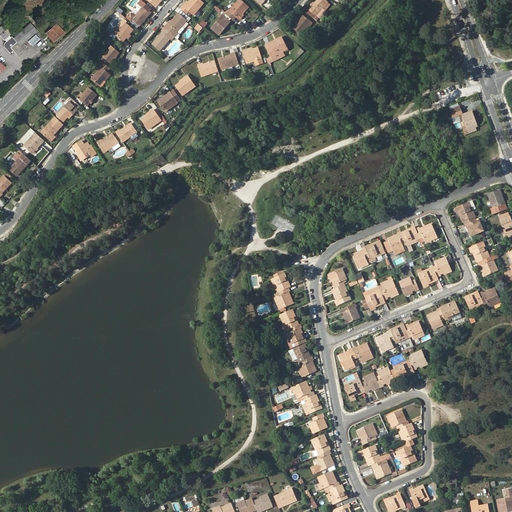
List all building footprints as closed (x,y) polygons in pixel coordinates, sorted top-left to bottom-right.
[(184,5),(182,8),(187,13),(190,10),(195,14),(204,3),(201,0),(191,0),(189,2),(186,6),(184,5)] [(226,13),(233,20),(236,16),(238,18),(242,13),(243,14),(249,6),(242,0),(238,0),(231,10),(229,9),(226,13)] [(324,9),(328,3),(324,0),(315,0),(309,8),(318,16),(320,13),(323,15),(326,11),(324,9)] [(131,21),(133,19),(140,25),(153,10),(143,1),(140,4),(143,7),(136,15),(135,14),(130,14),(128,18),(131,21)] [(168,23),(165,27),(175,36),(179,32),(180,34),(182,34),(186,29),(186,28),(183,25),(187,20),(179,13),(174,18),(169,24),(168,23)] [(224,27),(230,19),(223,14),(213,28),(220,34),(226,28),(224,27)] [(298,23),(294,28),(303,35),(313,23),(303,15),(297,22),(298,23)] [(125,19),(118,27),(121,29),(126,23),(127,21),(125,19)] [(202,20),(198,24),(203,28),(207,24),(202,20)] [(114,33),(116,35),(124,41),(134,29),(126,23),(121,29),(118,27),(114,33)] [(18,56),(27,48),(24,44),(37,31),(30,24),(14,39),(13,37),(5,44),(5,48),(11,55),(14,52),(18,56)] [(63,31),(56,24),(48,31),(52,34),(49,37),(54,42),(60,36),(59,35),(63,31)] [(199,32),(203,28),(198,24),(194,28),(199,32)] [(175,36),(165,27),(162,30),(164,31),(160,36),(158,38),(153,43),(161,50),(171,37),(172,39),(171,40),(173,42),(177,38),(175,36)] [(5,31),(0,36),(4,41),(10,36),(5,31)] [(277,55),(284,52),(289,49),(283,38),(271,44),(271,45),(267,46),(273,57),(274,59),(278,57),(277,55)] [(111,47),(102,57),(110,64),(119,53),(111,47)] [(298,56),(303,51),(300,47),(295,53),(298,56)] [(255,61),(257,65),(264,63),(259,48),(253,50),(252,48),(244,51),(248,63),(255,61)] [(286,56),(284,52),(277,55),(278,57),(274,59),(275,61),(286,56)] [(226,57),(224,58),(220,60),(223,70),(239,64),(236,53),(232,54),(232,56),(226,57)] [(219,71),(216,61),(211,62),(209,63),(203,65),(203,64),(199,65),(203,76),(219,71)] [(106,73),(110,69),(104,63),(101,68),(101,69),(92,79),(100,86),(104,81),(105,82),(110,76),(106,73)] [(182,83),(176,86),(183,96),(196,87),(188,76),(181,81),(182,83)] [(83,95),(79,98),(87,106),(90,103),(91,101),(97,95),(89,88),(83,95)] [(173,91),(170,93),(178,104),(181,102),(173,91)] [(164,99),(159,103),(165,112),(178,104),(170,93),(163,98),(164,99)] [(71,113),(72,114),(73,114),(77,109),(80,105),(74,100),(70,103),(70,102),(57,115),(64,121),(68,116),(71,113)] [(453,117),(454,117),(459,111),(460,109),(459,108),(451,110),(453,117)] [(147,117),(142,121),(149,130),(161,121),(153,111),(146,116),(147,117)] [(463,115),(468,129),(476,127),(478,126),(476,120),(475,120),(474,117),(475,117),(473,111),(463,115)] [(64,124),(56,117),(42,132),(49,140),(53,136),(64,124)] [(119,131),(116,133),(123,143),(137,133),(131,124),(120,132),(119,131)] [(101,141),(98,143),(105,153),(112,148),(114,150),(120,146),(118,143),(113,134),(102,142),(101,141)] [(36,150),(37,149),(40,145),(32,137),(24,146),(32,153),(36,150)] [(78,154),(81,159),(83,159),(88,156),(86,153),(89,152),(93,158),(97,154),(92,146),(90,147),(88,143),(85,145),(82,141),(74,146),(77,152),(79,151),(80,152),(78,154)] [(133,148),(125,153),(127,157),(135,153),(133,148)] [(31,161),(24,154),(9,170),(17,176),(31,161)] [(0,196),(3,194),(2,193),(12,182),(5,176),(0,181),(0,180),(0,196)] [(493,214),(506,210),(501,195),(503,195),(501,190),(489,194),(494,208),(491,209),(493,214)] [(469,203),(457,208),(459,212),(460,212),(461,215),(464,223),(465,222),(474,218),(476,218),(473,211),(476,209),(473,202),(469,203)] [(511,220),(511,217),(501,220),(505,230),(503,231),(506,238),(510,237),(509,233),(511,231),(511,220)] [(476,222),(474,218),(465,222),(466,226),(467,225),(469,229),(470,228),(471,230),(469,230),(472,236),(484,231),(480,220),(476,222)] [(420,227),(416,229),(421,238),(422,242),(425,241),(430,239),(431,240),(438,237),(432,223),(425,226),(426,228),(424,228),(423,227),(420,228),(420,227)] [(405,231),(402,233),(405,241),(407,244),(418,240),(418,241),(419,243),(422,242),(421,238),(416,229),(415,227),(408,230),(409,231),(406,232),(405,231)] [(402,233),(401,231),(397,233),(398,234),(395,236),(395,237),(394,237),(393,236),(388,239),(394,252),(399,249),(399,248),(404,246),(402,242),(405,241),(402,233)] [(370,245),(365,247),(366,248),(370,257),(371,259),(375,257),(386,252),(381,240),(374,243),(374,244),(371,245),(370,245)] [(475,255),(478,262),(479,262),(489,258),(490,257),(484,242),(472,247),(474,252),(475,252),(476,255),(475,255)] [(370,257),(366,248),(362,249),(363,250),(360,252),(360,253),(359,254),(358,253),(353,255),(359,269),(364,266),(363,265),(368,263),(372,261),(371,259),(370,257)] [(489,258),(479,262),(481,266),(482,265),(483,269),(484,268),(485,270),(484,270),(486,276),(499,271),(494,260),(496,259),(495,255),(490,257),(489,258)] [(437,266),(434,267),(438,277),(442,275),(441,274),(445,272),(444,271),(446,270),(446,272),(452,269),(447,257),(435,262),(437,266)] [(417,271),(419,274),(424,286),(429,284),(429,283),(431,281),(432,282),(439,279),(438,277),(434,267),(423,272),(422,269),(417,271)] [(333,285),(334,288),(344,284),(343,281),(347,279),(342,268),(331,273),(330,274),(330,275),(332,279),(333,278),(334,280),(333,281),(334,284),(333,285)] [(288,288),(291,287),(288,280),(287,280),(285,277),(287,277),(285,273),(282,274),(276,277),(274,278),(278,288),(279,291),(288,288)] [(411,277),(400,282),(405,294),(411,292),(410,291),(412,289),(413,291),(416,289),(417,291),(420,289),(416,279),(412,281),(411,277)] [(379,286),(381,290),(385,299),(388,298),(388,297),(391,295),(391,294),(392,293),(393,294),(399,292),(393,280),(379,286)] [(334,288),(332,289),(335,297),(336,296),(337,299),(336,300),(339,304),(351,299),(344,284),(334,288)] [(364,293),(365,296),(366,298),(370,306),(371,309),(376,306),(375,305),(379,304),(379,305),(386,302),(385,299),(381,290),(379,286),(364,293)] [(290,291),(288,288),(279,291),(277,292),(275,293),(276,297),(278,301),(277,302),(280,309),(294,303),(291,296),(289,297),(289,295),(290,295),(289,292),(290,291)] [(480,293),(484,303),(487,301),(489,305),(493,303),(494,305),(501,302),(496,288),(488,291),(489,292),(488,293),(487,292),(484,293),(483,292),(480,293)] [(481,304),(484,303),(480,293),(479,291),(472,294),(472,296),(469,297),(469,295),(465,297),(470,308),(481,304)] [(445,318),(446,320),(454,317),(455,320),(462,317),(456,301),(451,303),(451,304),(448,305),(440,308),(441,308),(445,318)] [(355,302),(340,309),(342,312),(343,312),(345,315),(346,315),(347,317),(346,317),(348,323),(360,318),(355,307),(357,306),(355,302)] [(441,319),(445,318),(441,308),(437,310),(438,311),(435,312),(435,314),(434,314),(433,313),(428,315),(433,329),(439,327),(438,325),(443,323),(441,319)] [(285,325),(287,329),(290,328),(299,324),(297,319),(296,320),(294,317),(295,316),(292,309),(280,314),(285,325)] [(408,324),(405,325),(409,335),(412,334),(414,337),(418,335),(419,337),(425,334),(419,321),(414,323),(415,325),(413,325),(412,324),(409,325),(408,324)] [(395,327),(391,329),(391,330),(395,339),(395,341),(406,337),(409,335),(405,325),(404,323),(397,326),(398,328),(395,329),(395,327)] [(299,324),(290,328),(292,331),(288,333),(290,338),(289,338),(291,344),(305,338),(302,332),(301,333),(300,331),(302,331),(300,327),(301,327),(300,324),(299,324)] [(395,339),(391,330),(388,331),(388,332),(385,334),(385,335),(384,336),(383,335),(376,338),(382,352),(389,349),(388,347),(393,345),(391,341),(395,339)] [(298,358),(299,362),(302,361),(311,357),(308,350),(306,351),(305,348),(307,347),(305,343),(293,348),(298,358)] [(355,346),(352,348),(356,358),(359,357),(361,361),(366,359),(367,360),(374,358),(368,344),(360,346),(361,347),(360,348),(359,347),(356,348),(355,346)] [(356,358),(352,348),(348,349),(349,351),(346,352),(346,353),(345,354),(344,353),(338,356),(344,369),(350,367),(350,365),(354,363),(353,359),(356,358)] [(410,361),(414,370),(417,368),(417,367),(420,366),(419,365),(421,364),(422,365),(427,363),(422,350),(408,357),(410,361)] [(311,357),(302,361),(304,364),(300,366),(302,370),(301,371),(303,376),(317,371),(314,365),(313,366),(312,364),(314,363),(312,361),(314,360),(312,357),(311,357)] [(408,375),(415,372),(414,370),(410,361),(394,367),(395,369),(399,379),(405,377),(404,376),(407,375),(408,375)] [(389,382),(394,379),(390,371),(389,367),(378,372),(379,376),(376,377),(380,386),(380,387),(384,385),(383,384),(387,383),(386,382),(388,381),(389,382)] [(395,369),(390,371),(394,379),(395,381),(399,379),(395,369)] [(365,382),(362,383),(365,392),(366,393),(370,392),(369,390),(372,389),(372,388),(373,387),(374,388),(380,386),(376,377),(375,373),(363,378),(365,382)] [(362,383),(360,379),(345,386),(350,398),(355,396),(355,395),(358,394),(358,395),(365,392),(362,383)] [(303,396),(304,399),(314,395),(312,392),(311,392),(310,389),(308,390),(308,388),(309,388),(309,387),(306,381),(292,387),(295,393),(295,394),(296,393),(298,398),(303,396)] [(314,395),(304,399),(306,403),(302,404),(307,415),(310,413),(322,408),(320,404),(319,405),(318,402),(319,401),(316,394),(314,395)] [(400,428),(410,424),(408,420),(407,421),(405,418),(404,418),(403,417),(405,416),(402,409),(388,415),(390,422),(392,421),(394,426),(398,424),(400,428)] [(322,413),(313,417),(314,421),(310,422),(313,427),(311,428),(313,434),(327,427),(325,422),(324,422),(323,421),(324,420),(323,417),(324,417),(322,413)] [(373,423),(370,424),(358,429),(356,430),(359,437),(361,437),(363,440),(361,441),(363,444),(377,438),(376,435),(378,434),(373,423)] [(412,423),(410,424),(400,428),(401,431),(406,442),(412,439),(418,437),(416,433),(415,433),(413,430),(415,430),(412,423)] [(316,450),(318,455),(329,450),(330,450),(328,445),(327,445),(326,442),(323,434),(311,439),(316,450)] [(369,465),(371,464),(381,460),(385,459),(383,455),(380,456),(375,445),(359,451),(361,456),(365,454),(367,458),(366,458),(369,465)] [(398,450),(400,455),(404,466),(416,461),(413,453),(412,453),(411,451),(412,450),(410,445),(407,446),(398,450)] [(318,455),(316,456),(318,459),(317,459),(319,464),(317,465),(310,468),(313,473),(333,465),(331,459),(330,459),(329,458),(330,457),(329,454),(330,454),(329,450),(318,455)] [(381,460),(371,464),(373,468),(374,467),(375,470),(373,471),(376,479),(391,473),(385,459),(381,460)] [(328,486),(330,489),(339,485),(338,482),(337,483),(335,479),(334,480),(333,478),(335,478),(331,471),(318,477),(321,484),(322,483),(324,488),(328,486)] [(339,485),(330,489),(331,493),(336,503),(347,498),(346,495),(344,495),(343,492),(344,492),(341,484),(339,485)] [(417,489),(416,488),(414,489),(413,488),(410,490),(414,499),(412,499),(416,507),(420,505),(420,503),(430,499),(424,485),(418,487),(418,489),(417,489)] [(285,492),(274,497),(279,508),(289,504),(289,502),(297,499),(292,488),(284,491),(285,492)] [(499,500),(501,510),(511,508),(511,495),(511,489),(507,490),(508,499),(499,500)] [(257,510),(258,511),(260,511),(265,510),(265,508),(273,505),(268,494),(260,497),(261,499),(254,501),(257,510)] [(385,500),(389,511),(390,511),(395,510),(405,506),(400,494),(393,497),(393,498),(391,499),(390,498),(385,500)] [(254,501),(252,498),(245,501),(243,496),(235,500),(240,511),(247,511),(249,511),(251,511),(257,510),(254,501)] [(471,501),(473,511),(489,511),(487,504),(479,506),(477,499),(471,501)] [(181,511),(178,501),(172,503),(175,511),(181,511)] [(235,511),(232,503),(221,508),(221,506),(213,509),(213,511),(235,511)] [(348,503),(333,510),(334,511),(348,511),(350,511),(348,507),(349,507),(348,503)]
